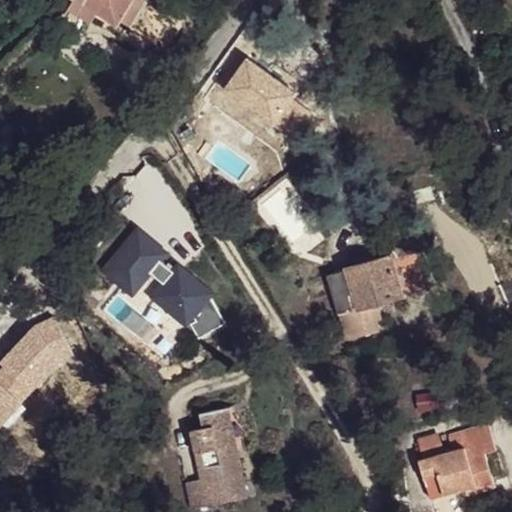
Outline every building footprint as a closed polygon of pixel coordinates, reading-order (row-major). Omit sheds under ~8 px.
[(79,0),(98,12),(104,0),(79,0)] [(104,0),(98,12),(132,32),(151,0),(104,0)] [(98,269),(131,299),(142,287),(202,343),(231,311),(138,226),(98,269)] [(391,256),(328,279),(341,311),(385,298),(402,292),(391,256)] [(385,298),(341,311),(354,350),(391,337),(386,327),(395,325),(385,298)] [(194,488),(200,511),(224,511),(262,503),(241,411),(203,419),(210,435),(198,437),(211,484),(194,488)] [(452,445),(418,457),(429,495),(464,484),(468,494),(495,484),(487,454),(497,451),(488,421),(448,435),(452,445)]
